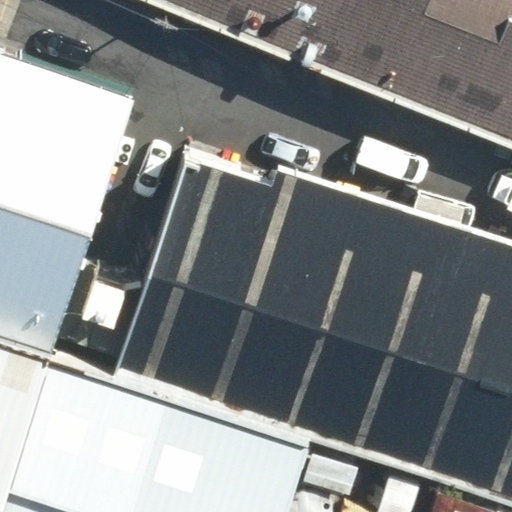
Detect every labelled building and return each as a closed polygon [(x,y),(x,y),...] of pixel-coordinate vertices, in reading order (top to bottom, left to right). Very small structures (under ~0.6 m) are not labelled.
[(511,0),(156,0),(511,141),(511,0)] [(0,327),(50,344),(134,83),(0,39),(0,327)] [(441,470),(511,493),(511,231),(279,157),(274,174),(183,146),(113,364),(360,445),(441,470)] [(360,445),(113,364),(0,327),(0,511),(285,511),(297,477),(345,492),(360,445)] [(511,511),(511,493),(441,470),(427,511),(511,511)]
